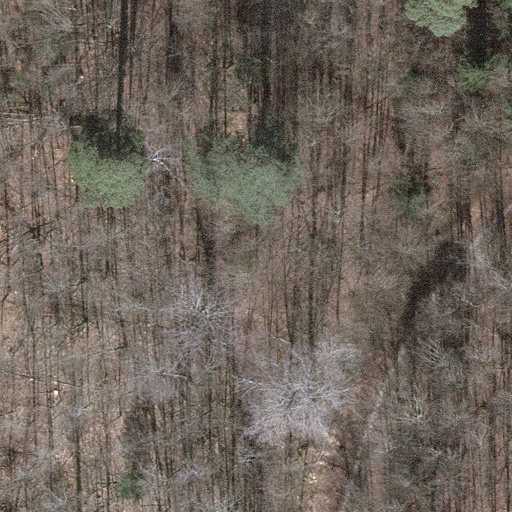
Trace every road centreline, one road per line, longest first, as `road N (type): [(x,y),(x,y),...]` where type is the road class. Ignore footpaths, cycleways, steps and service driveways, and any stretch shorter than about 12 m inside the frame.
road 1 (track): [(273,511),(219,12)]
road 2 (track): [(511,221),(386,384),(345,511)]
